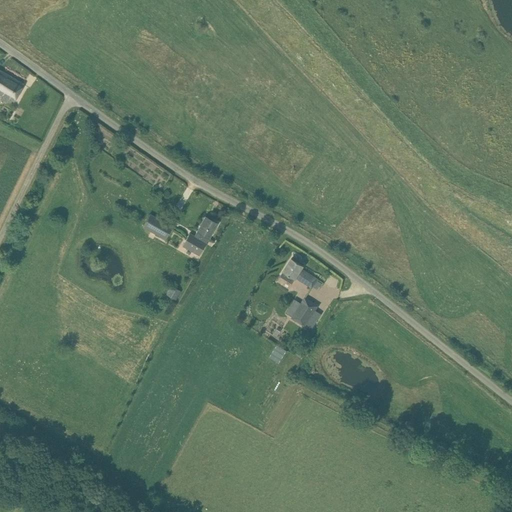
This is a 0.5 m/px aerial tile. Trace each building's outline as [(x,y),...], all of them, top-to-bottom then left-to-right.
[(0,92),(15,101),(24,84),(0,70),(0,92)] [(173,227),(150,214),(143,227),(166,240),(173,227)] [(194,236),(189,233),(182,247),(199,256),(217,223),(205,216),(194,236)] [(297,278),(298,275),(304,279),(306,275),(301,271),(302,269),(304,266),(292,258),(280,276),(292,284),(297,278)] [(304,279),(298,275),(297,278),(312,288),(317,279),(302,269),(301,271),(306,275),(304,279)] [(164,296),(174,301),(179,290),(169,286),(164,296)] [(292,318),(305,326),(318,306),(305,298),(292,318)]
